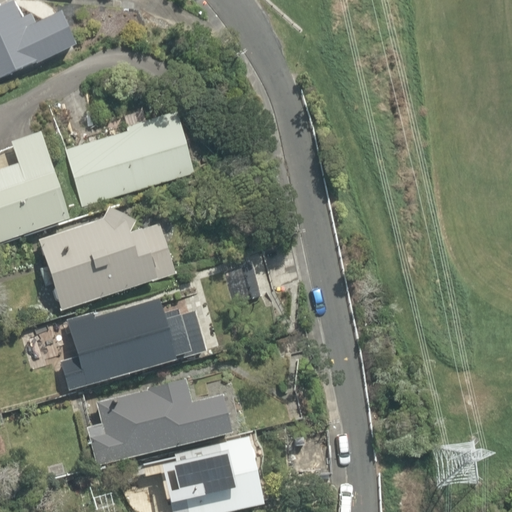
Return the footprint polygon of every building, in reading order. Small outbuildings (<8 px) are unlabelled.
[(22,21),(13,0),(0,0),(0,82),(79,47),(65,11),(31,26),(27,18),(22,21)] [(199,172),(180,112),(127,123),(130,131),(66,147),(81,203),(199,172)] [(0,247),(78,219),(43,135),(8,147),(14,167),(0,173),(0,247)] [(150,229),(114,207),(112,221),(40,241),(59,314),(182,279),(167,224),(150,229)] [(237,256),(211,264),(223,304),(249,296),(237,256)] [(167,299),(73,322),(82,358),(65,364),(72,394),(209,358),(200,315),(172,314),(167,299)] [(198,402),(192,382),(103,403),(106,420),(87,424),(97,469),(244,437),(232,396),(198,402)] [(235,511),(274,503),(260,445),(174,463),(184,492),(169,494),(173,511),(235,511)]
